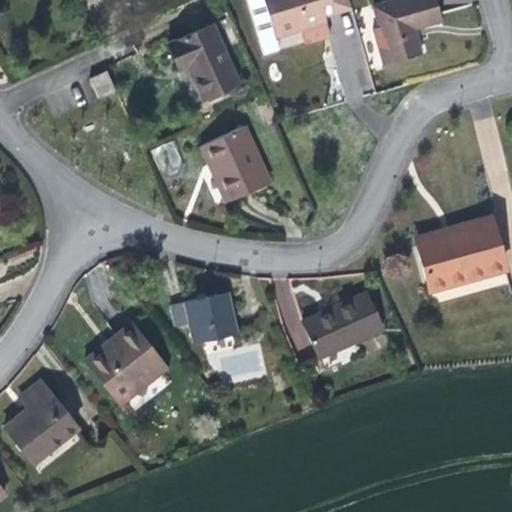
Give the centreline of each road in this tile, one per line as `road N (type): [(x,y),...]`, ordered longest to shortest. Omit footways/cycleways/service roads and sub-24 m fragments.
road 1 (residential): [(67,218),(268,257),(322,255),(365,217),(394,148),(423,106),(511,71)]
road 2 (residential): [(67,218),(66,246),(45,303),(0,366)]
road 3 (residential): [(0,120),(55,187),(67,218)]
